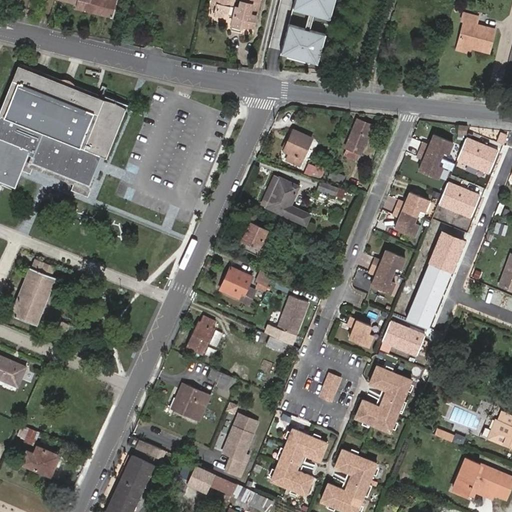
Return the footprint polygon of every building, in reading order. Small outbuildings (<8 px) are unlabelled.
[(116,0),(63,0),(79,4),(78,8),(112,17),(116,0)] [(213,0),(214,0),(217,2),(215,11),(216,12),(228,16),(230,12),(234,13),(231,27),(241,30),(243,22),(254,25),(259,0),(213,0)] [(330,19),(335,0),(295,0),(293,9),(330,19)] [(458,48),(470,51),(488,55),(493,32),(475,27),(477,19),(463,16),(461,24),(464,25),(458,48)] [(317,64),(326,35),(289,25),(281,54),(317,64)] [(469,56),(470,51),(458,48),(456,53),(469,56)] [(95,164),(97,159),(77,152),(76,151),(79,145),(98,96),(19,65),(0,112),(0,179),(13,184),(16,176),(17,174),(19,168),(28,172),(32,162),(73,178),(69,188),(86,195),(95,173),(92,172),(95,164)] [(105,155),(124,107),(114,103),(115,100),(111,98),(110,101),(98,96),(79,145),(102,154),(105,155)] [(358,152),(361,153),(372,125),(357,119),(346,147),(348,147),(345,154),(355,158),(358,152)] [(288,160),(299,165),(312,137),(294,130),(285,150),(290,153),(288,160)] [(420,148),(440,157),(443,151),(447,153),(452,141),(433,133),(428,145),(422,142),(420,148)] [(500,151),(467,137),(458,159),(491,173),(500,151)] [(102,154),(79,145),(76,151),(77,152),(97,159),(99,154),(102,155),(102,154)] [(437,165),(440,157),(420,148),(416,157),(422,159),(418,170),(437,178),(441,167),(437,165)] [(320,178),(324,169),(309,162),(305,171),(320,178)] [(331,169),(328,176),(342,181),(344,174),(331,169)] [(263,204),(267,206),(280,177),(275,175),(263,204)] [(280,177),(267,206),(286,214),(306,223),(311,213),(291,205),(299,185),(280,177)] [(481,194),(447,180),(438,202),(472,216),(481,194)] [(321,181),(319,188),(336,194),(339,187),(321,181)] [(431,192),(412,184),(409,191),(428,199),(431,192)] [(346,189),(339,187),(336,194),(344,197),(346,189)] [(396,205),(416,214),(419,208),(424,210),(428,199),(409,191),(405,202),(398,200),(396,205)] [(413,223),(416,214),(396,205),(392,215),(399,217),(395,228),(414,235),(418,225),(413,223)] [(261,255),(265,247),(260,245),(267,228),(251,221),(248,229),(240,246),(261,255)] [(236,244),(240,246),(248,229),(244,228),(236,244)] [(260,245),(265,247),(267,248),(274,231),(267,228),(260,245)] [(411,310),(431,318),(432,319),(465,240),(443,230),(426,271),(422,270),(419,279),(422,280),(410,309),(411,310)] [(373,263),(393,272),(396,266),(400,268),(405,256),(386,249),(381,260),(375,257),(373,263)] [(511,254),(500,285),(511,289),(511,254)] [(56,265),(36,258),(33,267),(31,266),(20,291),(11,313),(36,323),(55,276),(52,274),(56,265)] [(390,281),(393,272),(373,263),(369,272),(376,275),(372,285),(391,292),(395,282),(390,281)] [(231,265),(221,289),(239,296),(242,291),(245,292),(252,275),(231,265)] [(273,275),(261,270),(257,279),(268,284),(273,275)] [(289,291),(292,284),(279,278),(276,285),(289,291)] [(318,278),(316,285),(323,288),(325,281),(318,278)] [(509,304),(511,297),(493,289),(490,297),(509,304)] [(309,302),(290,294),(278,326),(296,333),(309,302)] [(427,327),(431,318),(411,310),(406,321),(426,329),(427,327)] [(200,322),(198,321),(187,346),(203,353),(214,328),(213,327),(216,321),(203,315),(200,322)] [(370,325),(350,317),(346,327),(352,330),(350,337),(369,345),(373,334),(367,332),(370,325)] [(424,333),(390,319),(381,341),(414,355),(424,333)] [(75,325),(62,320),(58,329),(57,333),(70,338),(75,325)] [(437,355),(445,333),(434,329),(426,351),(437,355)] [(279,349),(283,340),(271,335),(267,343),(279,349)] [(297,356),(300,348),(290,345),(288,353),(297,356)] [(0,376),(17,384),(25,365),(0,354),(0,376)] [(399,412),(403,401),(408,390),(411,383),(412,380),(392,372),(385,369),(377,365),(370,383),(383,388),(389,387),(390,392),(385,393),(381,404),(383,410),(378,411),(376,405),(363,400),(356,417),(364,420),(370,423),(390,431),(392,428),(395,421),(399,412)] [(226,383),(230,374),(213,367),(209,376),(220,381),(226,383)] [(342,377),(330,372),(321,394),(333,399),(342,377)] [(232,392),(238,378),(230,374),(226,383),(220,381),(217,386),(232,392)] [(172,407),(176,409),(186,384),(182,383),(172,407)] [(186,384),(176,409),(201,419),(211,395),(186,384)] [(383,388),(376,405),(378,411),(383,410),(381,404),(385,393),(390,392),(389,387),(383,388)] [(235,412),(238,403),(229,401),(226,409),(235,412)] [(511,412),(504,409),(500,418),(497,417),(493,427),(500,430),(496,439),(507,443),(506,447),(511,449),(511,412)] [(232,437),(226,452),(233,455),(227,470),(240,475),(248,454),(245,453),(252,434),(257,423),(239,415),(234,426),(230,436),(232,437)] [(487,435),(491,426),(486,424),(483,433),(487,435)] [(313,474),(299,468),(294,470),(292,465),(297,462),(300,455),(298,450),(304,448),(306,452),(320,458),(327,440),(320,437),(312,434),(293,425),(291,429),(288,436),(284,446),(280,457),(276,467),(273,474),(271,477),(290,485),(297,488),(306,492),(313,474)] [(38,429),(30,426),(23,440),(31,443),(38,429)] [(500,430),(493,427),(489,436),(496,439),(500,430)] [(223,451),(226,452),(232,437),(230,436),(223,451)] [(163,458),(166,450),(141,438),(138,447),(163,458)] [(276,455),(280,457),(284,446),(281,444),(276,455)] [(27,450),(21,462),(50,475),(59,454),(37,445),(33,452),(27,450)] [(365,491),(370,481),(373,473),(376,465),(378,462),(358,453),(351,450),(344,447),(336,465),(348,470),(354,468),(356,474),(351,476),(347,485),(349,489),(345,492),(342,487),(329,481),(322,498),(329,501),(336,504),(355,511),(356,511),(358,509),(361,502),(365,491)] [(294,470),(299,468),(306,452),(304,448),(298,450),(300,455),(297,462),(292,465),(294,470)] [(122,480),(143,490),(155,465),(134,455),(122,480)] [(471,482),(496,493),(507,497),(511,483),(511,475),(466,457),(453,487),(467,494),(471,482)] [(180,474),(190,479),(196,464),(186,460),(180,474)] [(196,464),(190,479),(189,482),(206,490),(214,472),(196,464)] [(348,470),(342,487),(345,492),(349,489),(347,485),(351,476),(356,474),(354,468),(348,470)] [(266,511),(268,511),(274,499),(217,474),(211,487),(266,511)] [(140,498),(143,490),(122,480),(108,511),(132,511),(133,511),(130,510),(136,497),(140,498)] [(493,499),(496,493),(471,482),(467,494),(473,496),(475,492),(493,499)]
